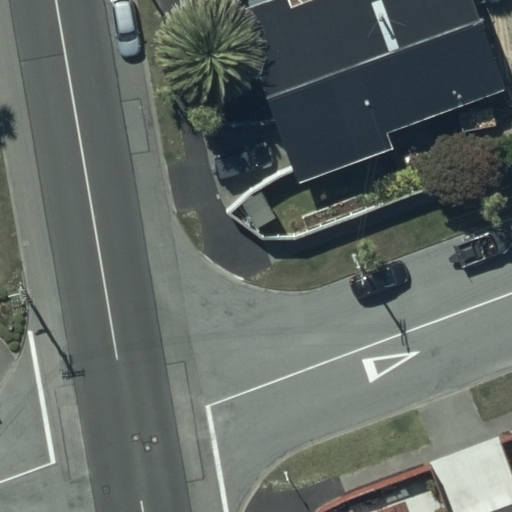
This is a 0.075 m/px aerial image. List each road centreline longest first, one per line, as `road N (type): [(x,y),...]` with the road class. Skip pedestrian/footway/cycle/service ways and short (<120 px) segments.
road 1 (residential): [(56,0),(130,432)]
road 2 (residential): [(511,290),(130,432)]
road 3 (residential): [(130,432),(0,480)]
